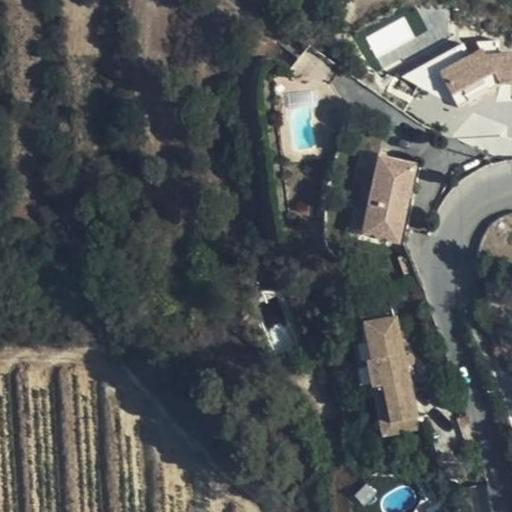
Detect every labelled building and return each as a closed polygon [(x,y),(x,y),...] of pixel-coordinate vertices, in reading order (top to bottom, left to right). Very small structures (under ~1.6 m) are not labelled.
[(443,112),(511,80),(511,58),(502,36),(469,50),(466,44),(421,64),(443,112)] [(372,201),(383,153),(367,149),(357,197),(372,201)] [(419,161),(383,153),(372,201),(366,231),(403,240),(419,161)] [(420,417),(393,317),(363,325),(372,361),(364,363),(371,390),(379,388),(389,425),(420,417)] [(369,482),(357,494),(366,504),(378,492),(369,482)] [(445,511),(440,502),(429,507),(431,511),(445,511)]
